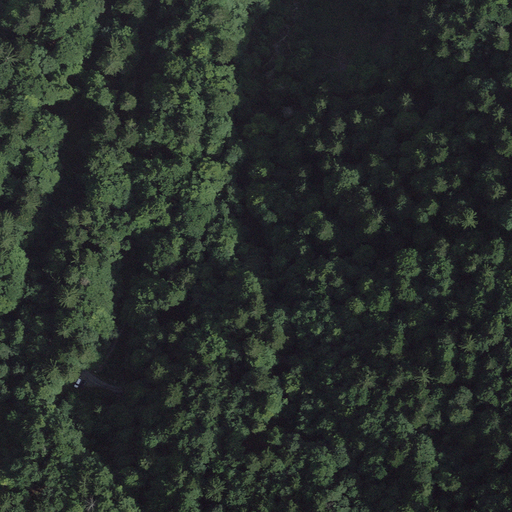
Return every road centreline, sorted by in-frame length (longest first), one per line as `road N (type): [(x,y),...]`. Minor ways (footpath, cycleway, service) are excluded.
road 1 (track): [(0,321),(53,342),(98,384),(118,388),(186,368),(323,348),(511,273)]
road 2 (track): [(236,0),(273,45),(352,55),(377,42),(394,0)]
